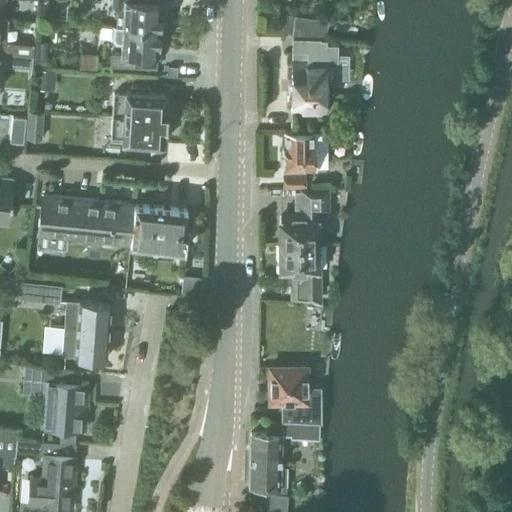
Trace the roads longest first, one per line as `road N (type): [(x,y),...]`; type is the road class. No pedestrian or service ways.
road 1 (tertiary): [(428,511),(463,255),(511,28)]
road 2 (secondary): [(208,511),(226,391),(229,173)]
road 3 (unclassified): [(122,511),(154,310)]
road 4 (unclassified): [(28,164),(229,173)]
road 5 (secondary): [(229,173),(234,0)]
